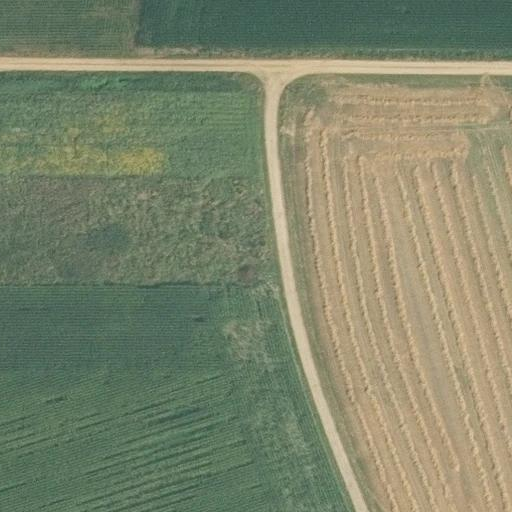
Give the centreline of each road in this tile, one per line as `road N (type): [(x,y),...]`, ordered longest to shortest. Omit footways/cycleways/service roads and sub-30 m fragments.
road 1 (track): [(0,71),(511,75)]
road 2 (unknown): [(356,511),(299,361),(251,73)]
